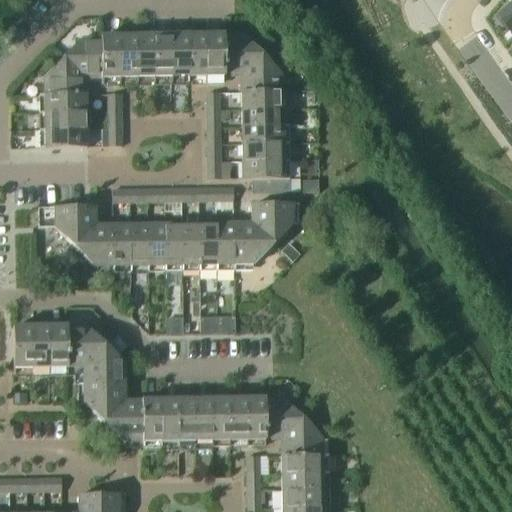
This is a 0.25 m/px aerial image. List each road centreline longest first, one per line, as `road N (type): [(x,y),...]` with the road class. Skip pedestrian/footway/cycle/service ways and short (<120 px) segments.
road 1 (residential): [(255,373),(145,374),(144,351),(92,301),(0,301)]
road 2 (residential): [(0,83),(70,10),(216,8)]
road 3 (residential): [(0,175),(179,174),(178,125)]
road 4 (residential): [(145,496),(119,473),(62,454),(0,453)]
